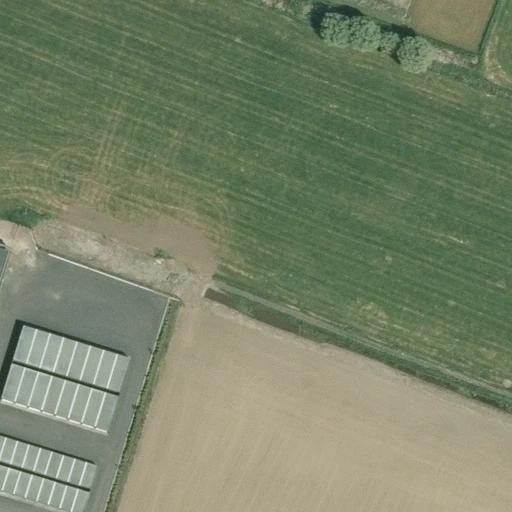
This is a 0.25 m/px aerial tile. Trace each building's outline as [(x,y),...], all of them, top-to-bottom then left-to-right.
[(0,285),(10,252),(0,248),(0,285)] [(23,329),(13,363),(26,366),(36,333),(23,329)] [(36,333),(26,366),(39,371),(49,337),(36,333)] [(49,337),(39,371),(53,375),(63,341),(49,337)] [(63,341),(53,375),(66,379),(76,345),(63,341)] [(76,345),(66,379),(79,383),(89,350),(76,345)] [(89,350),(79,383),(93,387),(103,354),(89,350)] [(103,354),(93,387),(106,391),(117,358),(103,354)] [(117,358),(106,391),(119,395),(129,362),(117,358)] [(11,368),(1,400),(14,404),(24,372),(11,368)] [(24,372),(14,404),(28,409),(38,376),(24,372)] [(38,376),(28,409),(41,413),(51,380),(38,376)] [(51,380),(41,413),(55,417),(64,384),(51,380)] [(64,384),(55,417),(68,421),(78,388),(64,384)] [(78,388),(68,421),(81,425),(91,392),(78,388)] [(91,392),(81,425),(95,429),(105,396),(91,392)] [(105,396),(95,429),(107,433),(117,400),(105,396)] [(5,441),(0,457),(0,463),(10,466),(16,444),(5,441)] [(16,444),(10,466),(22,470),(28,448),(16,444)] [(28,448),(22,470),(33,473),(40,452),(28,448)] [(40,452),(33,473),(44,477),(51,455),(40,452)] [(51,455),(44,477),(56,481),(63,459),(51,455)] [(63,459),(56,481),(67,484),(74,462),(63,459)] [(74,462),(67,484),(79,488),(86,466),(74,462)] [(86,466),(79,488),(90,491),(97,469),(86,466)] [(0,468),(0,492),(2,493),(8,471),(0,468)] [(8,471),(2,493),(13,497),(20,474),(8,471)] [(20,474),(13,497),(24,500),(31,478),(20,474)] [(31,478),(24,500),(36,504),(43,481),(31,478)] [(43,481),(36,504),(48,507),(54,485),(43,481)] [(54,485),(48,507),(59,511),(66,489),(54,485)] [(66,489),(59,511),(63,511),(71,511),(77,492),(66,489)] [(77,492),(71,511),(83,511),(88,496),(77,492)]
